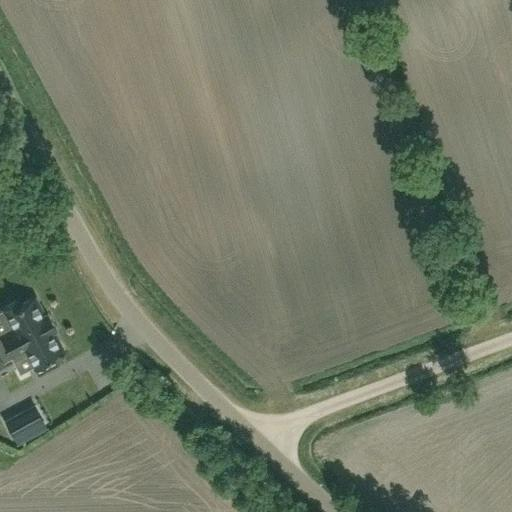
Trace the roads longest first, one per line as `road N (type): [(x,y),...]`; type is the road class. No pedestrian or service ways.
road 1 (unclassified): [(262,442),(127,312),(0,89)]
road 2 (unclassified): [(262,442),(327,407),(511,339)]
